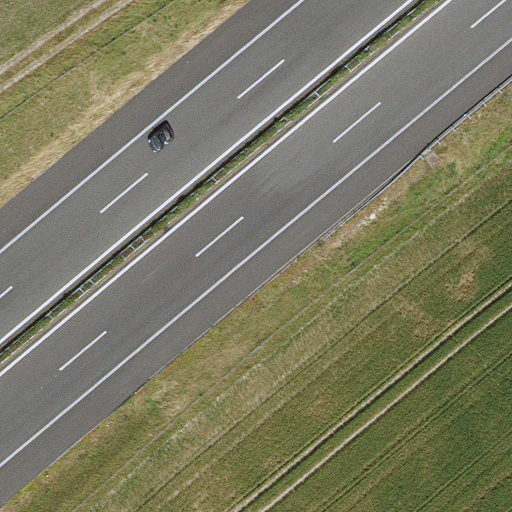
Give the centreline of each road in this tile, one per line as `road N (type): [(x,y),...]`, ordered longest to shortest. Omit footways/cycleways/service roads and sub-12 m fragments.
road 1 (motorway): [(0,423),(511,0)]
road 2 (motorway): [(354,0),(0,294)]
road 3 (track): [(0,88),(121,0)]
